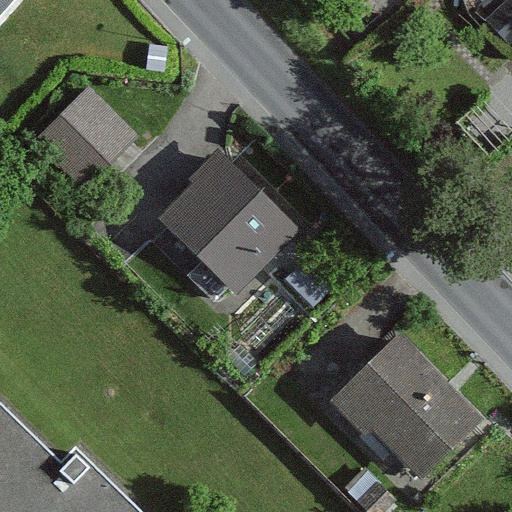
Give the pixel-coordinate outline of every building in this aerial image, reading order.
[(0,0),(0,35),(30,0),(0,0)] [(511,40),(511,0),(501,0),(485,15),(510,43),(511,40)] [(90,84),(39,141),(93,190),(144,133),(90,84)] [(169,228),(246,303),(307,241),(224,159),(193,190),(200,197),(169,228)] [(490,435),(399,346),(336,410),(367,441),(376,432),(436,490),(490,435)] [(84,472),(0,395),(0,511),(152,511),(95,460),(84,472)]
